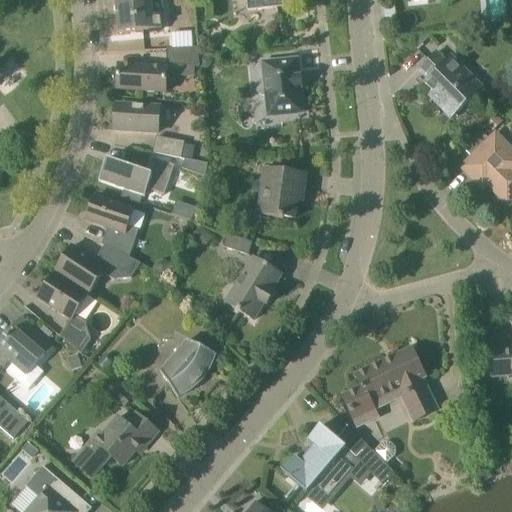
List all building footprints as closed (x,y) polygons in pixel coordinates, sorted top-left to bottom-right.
[(162,30),(160,16),(164,15),(163,0),(117,5),(120,35),(162,30)] [(249,0),(250,10),(248,10),(248,12),(286,8),(285,0),(249,0)] [(167,50),(166,66),(194,67),(200,68),(199,58),(198,49),(167,50)] [(424,85),(433,93),(428,98),(451,120),(483,88),(452,57),(446,62),(437,53),(420,71),(429,80),(424,85)] [(207,70),(211,65),(211,57),(199,58),(200,68),(200,70),(207,70)] [(263,64),(265,79),(261,80),(259,83),(257,86),(257,89),(258,92),(260,95),(263,97),(266,97),(268,117),(302,114),(300,90),(302,89),(301,78),(299,78),(297,61),(263,64)] [(166,94),(166,70),(119,66),(118,91),(166,94)] [(115,131),(157,134),(159,109),(117,107),(115,131)] [(511,151),(496,135),(489,141),(481,132),(462,150),(471,159),(462,169),(483,190),(487,186),(507,206),(511,201),(511,151)] [(183,147),(184,145),(156,139),(154,154),(181,159),(192,161),(194,149),(183,147)] [(142,206),(145,198),(147,190),(165,196),(175,167),(152,159),(147,174),(107,160),(99,183),(124,191),(121,199),(142,206)] [(185,161),(182,171),(205,179),(208,166),(185,161)] [(303,203),(304,194),(306,176),(264,171),(258,216),(284,220),(284,218),(295,220),(298,202),(303,203)] [(103,245),(105,247),(129,259),(139,232),(129,229),(134,212),(94,198),(87,221),(108,228),(103,245)] [(202,252),(213,239),(201,228),(189,241),(202,252)] [(253,244),(228,235),(224,248),(249,257),(253,244)] [(141,265),(129,259),(105,247),(95,262),(73,247),(55,274),(89,296),(103,274),(114,281),(132,280),(141,265)] [(274,295),(271,293),(282,276),(254,259),(236,288),(234,287),(230,287),(227,289),(225,291),(224,294),(225,297),(226,300),(228,302),(226,305),(254,322),(264,304),(267,306),(274,295)] [(75,317),(89,296),(55,274),(38,300),(70,321),(60,337),(82,356),(91,341),(85,324),(75,317)] [(21,319),(7,335),(0,343),(0,364),(5,368),(11,362),(27,377),(53,347),(21,319)] [(180,399),(179,399),(185,396),(190,393),(195,389),(200,385),(199,384),(204,379),(205,379),(205,378),(209,373),(212,368),(214,363),(216,357),(216,356),(187,342),(187,343),(161,372),(160,373),(179,400),(180,399)] [(356,376),(362,388),(343,398),(358,429),(378,419),(375,411),(402,398),(414,423),(438,412),(423,380),(425,378),(412,350),(356,376)] [(511,350),(490,352),(492,378),(511,376),(511,350)] [(78,355),(67,358),(72,371),(82,368),(78,355)] [(107,394),(124,409),(133,398),(116,383),(107,394)] [(92,479),(104,466),(111,457),(123,468),(143,444),(146,447),(158,434),(137,415),(127,426),(118,419),(103,437),(100,433),(74,464),(92,479)] [(282,472),(308,494),(315,486),(329,498),(353,470),(339,458),(347,449),(321,427),(308,442),(314,447),(301,462),(295,457),(282,472)] [(383,444),(373,454),(385,466),(396,457),(396,450),(391,444),(383,444)] [(385,466),(373,454),(366,446),(355,457),(382,486),(394,475),(385,466)] [(474,463),(468,466),(468,474),(471,480),(480,477),(474,463)] [(26,488),(39,500),(28,511),(90,511),(92,510),(43,468),(26,488)] [(279,511),(277,510),(275,511),(266,511),(256,503),(247,511),(279,511)]
